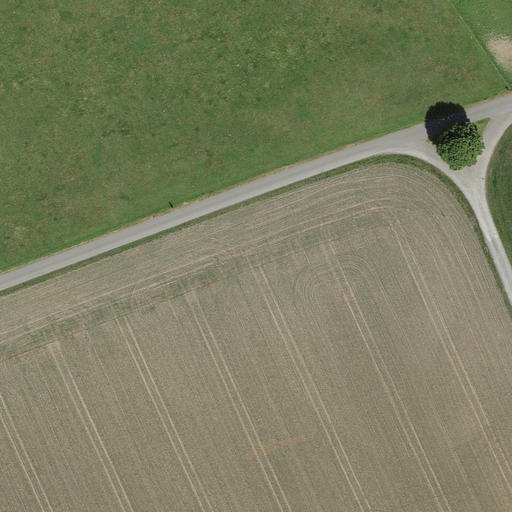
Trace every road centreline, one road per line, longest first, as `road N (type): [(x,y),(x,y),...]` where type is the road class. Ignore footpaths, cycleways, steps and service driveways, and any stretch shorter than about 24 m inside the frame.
road 1 (track): [(0,282),(399,137)]
road 2 (track): [(399,137),(445,157),(474,184),(511,281)]
